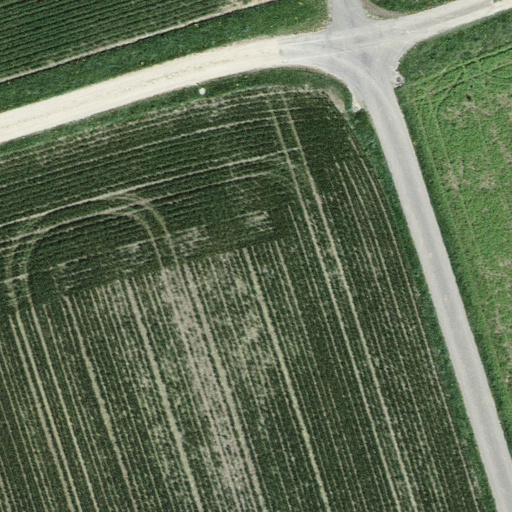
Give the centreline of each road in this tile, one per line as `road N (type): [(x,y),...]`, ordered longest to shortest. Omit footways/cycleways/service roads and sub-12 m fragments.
road 1 (track): [(507,511),(348,0)]
road 2 (track): [(484,0),(0,128)]
